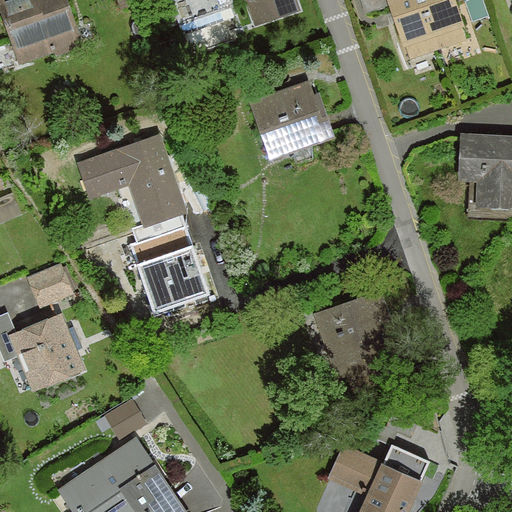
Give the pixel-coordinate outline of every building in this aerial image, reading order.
[(3,0),(25,63),(61,51),(62,55),(87,47),(70,0),(3,0)] [(143,0),(121,0),(125,10),(145,3),(143,0)] [(250,0),(260,27),(302,13),(298,0),(250,0)] [(386,0),(359,0),(365,15),(389,6),(386,0)] [(437,47),(420,0),(386,0),(389,6),(407,58),(437,47)] [(420,0),(437,47),(466,37),(453,0),(420,0)] [(251,99),(271,159),(336,138),(320,92),(315,93),(310,79),(251,99)] [(160,133),(78,162),(90,198),(131,184),(145,225),(182,212),(188,210),(160,133)] [(511,138),(460,136),(458,182),(476,183),(475,210),(511,211),(511,138)] [(0,189),(9,187),(0,157),(0,189)] [(182,212),(145,225),(133,230),(138,243),(132,245),(155,313),(210,295),(182,212)] [(67,260),(32,273),(43,305),(78,292),(67,260)] [(405,361),(385,297),(321,317),(341,381),(405,361)] [(15,337),(38,393),(90,372),(67,316),(15,337)] [(122,436),(151,419),(136,394),(108,411),(122,436)] [(376,420),(369,435),(394,446),(400,431),(413,437),(419,423),(396,413),(390,427),(376,420)] [(191,511),(141,438),(64,491),(77,511),(191,511)] [(409,511),(433,461),(397,445),(389,462),(350,444),(335,476),(372,493),(363,511),(409,511)] [(197,478),(203,508),(220,504),(213,475),(197,478)]
